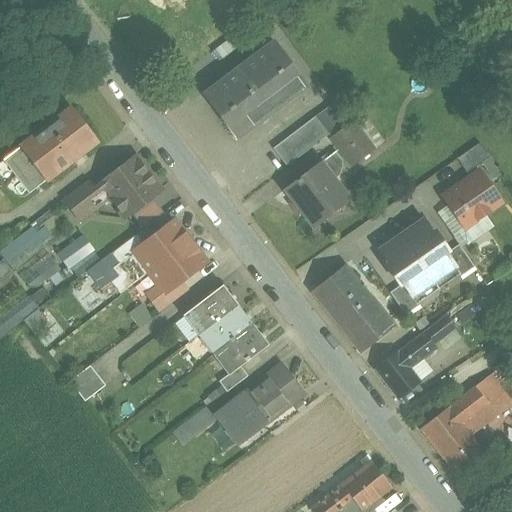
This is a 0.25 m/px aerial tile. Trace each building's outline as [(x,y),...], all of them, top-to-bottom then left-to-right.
[(276,42),(204,96),(221,117),(219,118),(234,138),(236,137),(237,138),(255,124),(256,125),(268,116),(291,98),(292,99),(308,87),(307,86),(308,85),(276,42)] [(72,110),(4,162),(29,195),(98,142),(72,110)] [(316,117),(274,148),(287,166),(329,135),(316,117)] [(375,150),(353,122),(332,138),(354,166),(375,150)] [(481,142),(458,158),(468,173),(492,156),(481,142)] [(322,163),(319,166),(331,183),(341,175),(344,166),(343,161),(337,153),(322,163)] [(162,191),(137,158),(111,177),(121,190),(112,197),(127,218),(162,191)] [(322,162),(286,189),(315,228),(351,201),(350,200),(346,203),(331,183),(319,166),(322,163),(322,162)] [(480,172),(454,190),(457,194),(455,200),(449,204),(465,228),(501,203),(480,172)] [(95,190),(94,191),(104,204),(112,197),(121,190),(111,177),(95,190)] [(88,181),(66,197),(82,220),(104,204),(94,191),(95,190),(88,181)] [(175,221),(135,252),(151,273),(191,242),(175,221)] [(424,221),(381,250),(390,264),(387,266),(401,286),(404,283),(414,297),(415,297),(456,269),(456,268),(447,254),(450,252),(436,232),(433,234),(424,221)] [(55,239),(43,222),(1,252),(13,269),(55,239)] [(73,273),(99,254),(84,234),(59,253),(73,273)] [(191,242),(151,273),(166,293),(166,294),(182,281),(207,263),(191,242)] [(475,267),(460,245),(450,252),(447,254),(456,268),(456,269),(462,277),(475,267)] [(49,253),(22,276),(35,291),(62,269),(49,253)] [(394,326),(345,265),(313,291),(363,352),(394,326)] [(182,281),(166,294),(166,293),(153,302),(161,313),(189,291),(182,281)] [(401,286),(391,293),(406,315),(420,305),(415,297),(414,297),(404,283),(401,286)] [(224,286),(184,317),(199,336),(239,306),(224,286)] [(28,295),(0,317),(0,339),(39,308),(28,295)] [(145,305),(131,313),(139,328),(153,320),(145,305)] [(239,306),(199,336),(214,356),(254,325),(239,306)] [(447,317),(425,333),(433,344),(455,328),(447,317)] [(254,325),(214,356),(229,375),(230,376),(241,367),(269,345),(254,325)] [(425,333),(377,370),(398,398),(421,380),(411,368),(436,348),(433,344),(425,333)] [(284,365),(242,397),(252,411),(255,409),(266,423),(306,393),(284,365)] [(92,366),(71,381),(78,391),(99,376),(92,366)] [(241,367),(230,376),(229,375),(220,382),(228,392),(234,387),(249,376),(241,367)] [(99,376),(78,391),(86,401),(107,386),(99,376)] [(476,386),(422,429),(463,481),(491,459),(485,451),(473,435),(511,405),(511,400),(505,392),(490,403),(476,386)] [(228,392),(209,407),(216,416),(242,397),(234,387),(228,392)] [(242,397),(216,416),(227,431),(252,411),(242,397)] [(186,447),(213,424),(202,411),(174,433),(186,447)] [(500,452),(493,444),(485,451),(491,459),(500,452)] [(371,464),(345,484),(355,497),(363,509),(390,489),(371,464)] [(345,484),(328,497),(337,510),(355,497),(345,484)] [(328,497),(312,509),(314,511),(334,511),(337,510),(328,497)]
